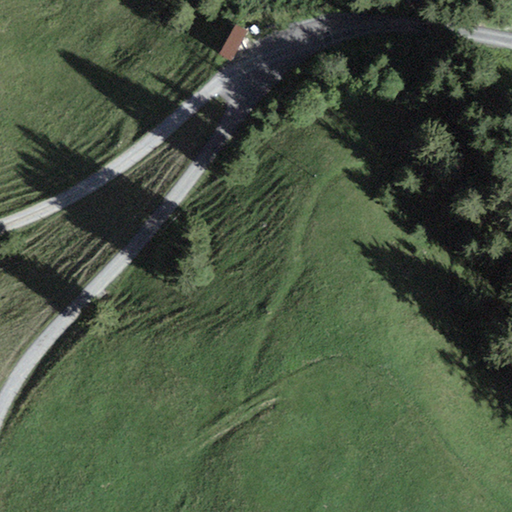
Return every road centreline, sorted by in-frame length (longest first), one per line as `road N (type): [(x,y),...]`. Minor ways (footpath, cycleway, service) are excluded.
road 1 (unclassified): [(511,43),(390,22),(321,36),(266,85),(185,194),(45,341),(0,409)]
road 2 (track): [(0,230),(41,216),(114,172),(270,51),(302,53)]
